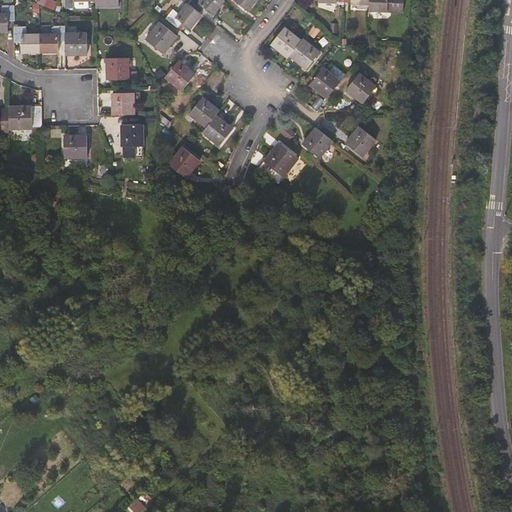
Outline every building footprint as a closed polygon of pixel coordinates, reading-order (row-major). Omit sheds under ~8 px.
[(39,0),(38,5),(55,11),(58,2),(52,0),(39,0)] [(95,0),(94,0),(64,0),(65,10),(73,10),(73,1),(95,0)] [(212,15),(224,1),(222,0),(189,0),(187,4),(199,14),(204,9),(205,9),(212,15)] [(256,0),(232,0),(233,0),(247,11),(256,0)] [(402,13),(402,0),(368,0),(368,6),(368,11),(402,13)] [(189,30),(201,15),(199,14),(187,4),(185,3),(177,13),(170,8),(163,17),(177,28),(181,23),(189,30)] [(14,21),(14,6),(0,6),(0,32),(7,32),(6,22),(14,21)] [(177,37),(160,23),(146,41),(163,54),(177,37)] [(65,43),(65,34),(64,26),(52,26),(52,34),(39,34),(39,53),(58,53),(58,43),(65,43)] [(39,53),(39,34),(26,35),(26,27),(14,27),(14,43),(21,42),(21,53),(39,53)] [(300,41),(283,27),(270,45),(287,58),(289,56),(300,41)] [(307,36),(315,40),(319,31),(312,27),(307,36)] [(86,54),(86,33),(65,34),(65,43),(65,55),(86,54)] [(306,69),(319,53),(302,39),(300,41),(289,56),(306,69)] [(127,72),(127,58),(106,58),(107,80),(135,80),(135,72),(127,72)] [(194,74),(178,61),(164,78),(167,80),(181,91),(194,74)] [(326,99),(339,82),(323,68),(309,85),(326,99)] [(362,104),(375,88),(358,74),(346,91),(362,104)] [(134,115),(133,93),(112,93),(112,115),(134,115)] [(215,116),(218,111),(202,97),(189,114),(205,128),(215,116)] [(323,102),(317,99),(311,108),(318,112),(323,102)] [(41,130),(41,126),(41,106),(32,107),(30,106),(8,106),(8,110),(9,122),(9,129),(31,129),(31,131),(41,130)] [(0,122),(9,122),(8,110),(0,109),(0,122)] [(158,121),(170,129),(173,124),(161,116),(158,121)] [(218,146),(232,128),(215,116),(205,128),(201,133),(218,146)] [(142,157),(142,125),(121,125),(121,146),(123,146),(123,157),(142,157)] [(361,157),(375,140),(358,127),(345,144),(359,156),(361,157)] [(332,142),(315,128),(302,145),(319,158),(332,142)] [(86,158),(86,136),(63,136),(63,158),(86,158)] [(278,183),(297,159),(278,144),(259,168),(259,169),(278,183)] [(185,178),(199,160),(182,147),(168,164),(185,178)] [(141,335),(133,327),(128,332),(136,341),(141,335)] [(129,511),(135,511),(141,507),(134,499),(125,507),(129,511)]
